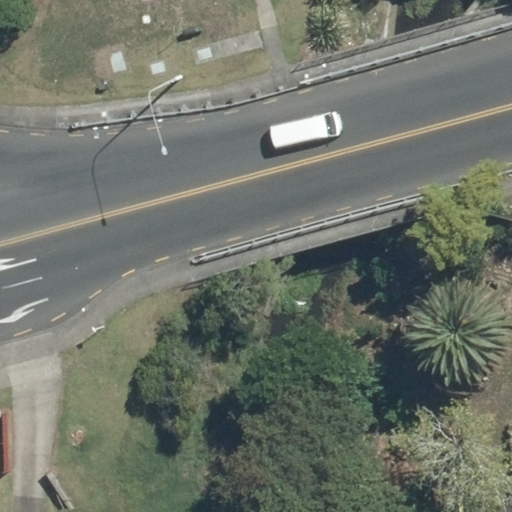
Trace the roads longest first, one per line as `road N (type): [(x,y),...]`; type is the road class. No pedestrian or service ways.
road 1 (secondary): [(253,178),(511,108)]
road 2 (secondary): [(0,252),(253,178)]
road 3 (secondary): [(0,164),(60,177),(253,178)]
